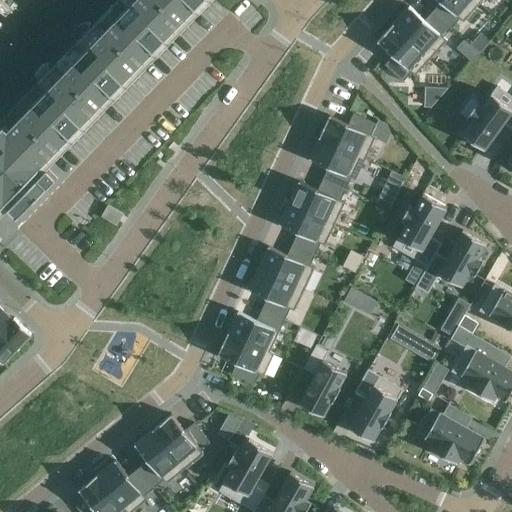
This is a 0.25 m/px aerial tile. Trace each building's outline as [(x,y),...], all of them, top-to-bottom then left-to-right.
[(135,0),(0,138),(0,209),(204,0),(135,0)] [(439,0),(441,2),(433,11),(452,28),(460,19),(463,22),(479,4),(474,0),(439,0)] [(399,11),(392,20),(395,22),(393,24),(431,58),(447,40),(444,37),(452,28),(433,11),(425,20),(409,6),(402,14),(399,11)] [(393,24),(377,41),(393,55),(385,64),(403,81),(412,72),(415,75),(431,58),(393,24)] [(473,59),(491,39),(480,29),(462,48),(473,59)] [(472,121),(462,134),(485,150),(485,149),(504,123),(511,128),(511,96),(497,86),(482,107),(477,104),(467,117),(472,121)] [(330,115),(320,137),(366,158),(376,137),(371,135),(377,124),(354,113),(349,124),(330,115)] [(314,149),(309,158),(328,167),(323,178),(346,189),(351,178),(356,180),(366,158),(320,137),(319,139),(315,137),(310,147),(314,149)] [(48,168),(9,208),(19,217),(57,177),(48,168)] [(291,188),(286,199),(290,201),(289,202),(335,224),(345,202),(341,200),(346,189),(323,178),(318,189),(299,181),(295,190),(291,188)] [(407,223),(394,246),(428,266),(436,253),(441,243),(430,237),(441,218),(446,209),(447,208),(423,194),(415,208),(410,205),(402,220),(407,223)] [(283,214),(279,224),(298,233),(293,244),(316,254),(321,243),(325,245),(335,224),(289,202),(288,204),(285,202),(280,213),(283,214)] [(428,266),(417,285),(428,292),(439,273),(462,286),(470,272),(475,275),(484,261),(479,258),(486,245),(487,244),(463,230),(462,231),(463,231),(447,259),(436,253),(428,266)] [(261,253),(256,264),(259,266),(259,267),(305,289),(315,267),(310,265),(316,254),(293,244),(288,255),(269,246),(264,255),(261,253)] [(253,280),(248,289),(267,298),(262,309),(285,319),(290,309),(295,310),(305,289),(259,267),(258,267),(258,269),(254,267),(249,278),(253,280)] [(511,293),(495,284),(480,310),(498,320),(498,322),(511,330),(511,293)] [(347,302),(374,310),(378,296),(351,287),(347,302)] [(13,319),(0,306),(0,333),(13,319)] [(230,319),(225,329),(229,331),(228,333),(274,354),(275,353),(270,351),(285,319),(262,309),(257,320),(238,311),(234,320),(230,319)] [(465,314),(458,325),(472,333),(479,323),(465,314)] [(31,333),(14,317),(13,319),(0,333),(0,360),(3,363),(31,333)] [(398,324),(392,340),(437,357),(443,341),(398,324)] [(228,333),(218,354),(237,363),(232,374),(254,385),(260,374),(264,376),(274,354),(228,333)] [(300,402),(300,403),(324,416),(332,402),(333,402),(341,388),(340,387),(347,372),(324,360),(328,351),(317,345),(305,368),(316,374),(303,398),(301,402),(300,402)] [(511,370),(467,345),(452,371),(470,381),(467,386),(494,402),(497,396),(506,402),(511,391),(511,370)] [(350,426),(350,427),(374,441),(382,427),(383,427),(391,413),(390,412),(403,389),(368,369),(356,392),(366,398),(350,426)] [(422,388),(418,395),(429,401),(433,393),(429,391),(422,388)] [(440,412),(425,438),(434,444),(431,449),(457,464),(461,459),(470,464),(485,438),(440,412)] [(171,414),(153,429),(185,468),(204,453),(201,450),(210,442),(194,422),(185,430),(171,414)] [(237,429),(248,435),(254,424),(243,418),(237,429)] [(143,437),(135,444),(148,460),(138,468),(154,488),(164,480),(167,483),(185,468),(153,429),(152,430),(149,427),(140,434),(143,437)] [(233,467),(220,490),(254,510),(264,494),(263,494),(269,484),(259,478),(273,452),(249,439),(241,453),(236,450),(228,464),(233,467)] [(105,463),(96,470),(99,473),(97,474),(127,511),(131,511),(148,499),(145,495),(154,488),(138,468),(129,476),(116,459),(108,466),(105,463)] [(254,510),(253,511),(306,511),(312,502),(307,499),(315,485),(291,472),(274,500),(264,494),(254,510)] [(127,511),(97,474),(79,489),(92,506),(84,511),(124,511),(126,511),(127,511)]
